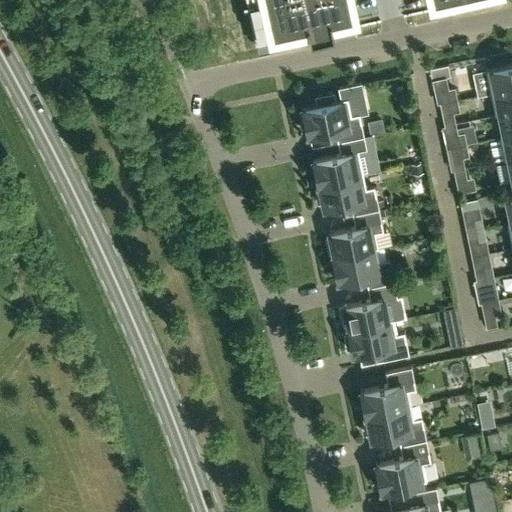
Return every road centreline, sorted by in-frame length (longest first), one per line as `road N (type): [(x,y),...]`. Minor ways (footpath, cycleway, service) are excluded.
road 1 (primary): [(207,511),(121,292),(0,53)]
road 2 (residential): [(320,511),(262,284),(188,86)]
road 3 (residential): [(386,45),(188,86)]
road 4 (residential): [(511,19),(386,45)]
